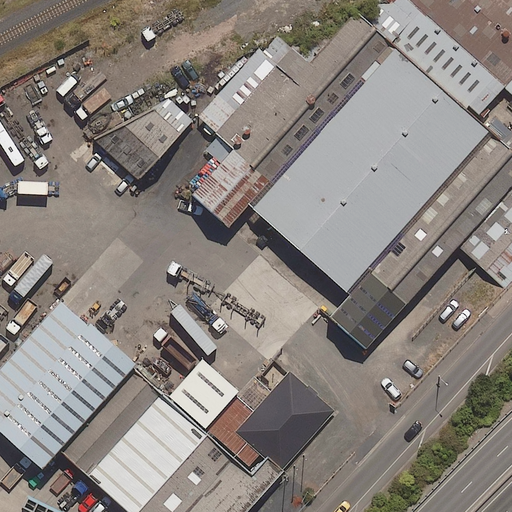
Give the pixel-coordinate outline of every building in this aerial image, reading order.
[(421,0),(396,0),(376,24),(480,115),(511,79),(421,0)] [(511,0),(421,0),(511,79),(511,0)] [(376,24),(358,8),(316,56),(242,139),(196,191),(372,346),(466,241),(511,188),(511,143),(480,115),(376,24)] [(210,111),(242,139),(316,56),(284,28),(210,111)] [(169,154),(204,115),(178,92),(130,119),(169,154)] [(511,188),(466,241),(511,281),(511,188)] [(138,355),(95,317),(0,424),(0,426),(42,463),(62,441),(138,355)] [(246,511),(277,478),(138,355),(62,441),(143,511),(246,511)] [(348,404),(301,364),(249,423),(295,463),(348,404)]
